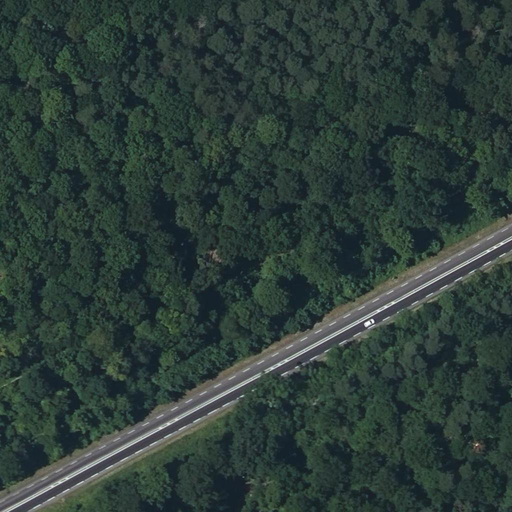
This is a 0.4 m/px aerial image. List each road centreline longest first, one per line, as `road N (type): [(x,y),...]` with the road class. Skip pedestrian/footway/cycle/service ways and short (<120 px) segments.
road 1 (primary): [(511,230),(0,510)]
road 2 (track): [(0,380),(511,154)]
road 3 (primary): [(22,511),(511,246)]
road 4 (track): [(511,275),(351,363),(295,426),(247,511)]
